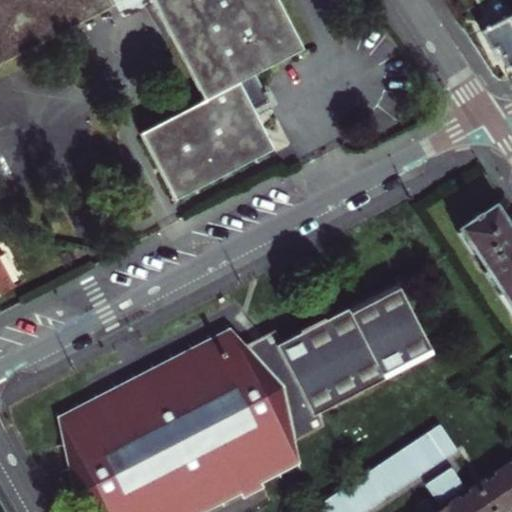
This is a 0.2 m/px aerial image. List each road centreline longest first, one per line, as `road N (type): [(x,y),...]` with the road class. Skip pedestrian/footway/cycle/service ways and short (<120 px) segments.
road 1 (residential): [(490,118),(0,369)]
road 2 (residential): [(490,118),(410,0)]
